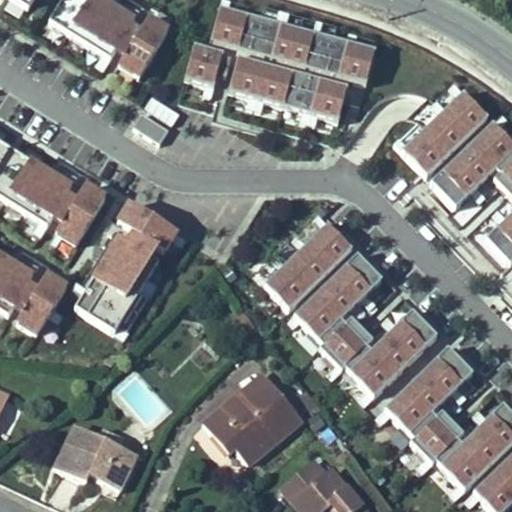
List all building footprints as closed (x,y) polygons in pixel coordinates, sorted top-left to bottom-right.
[(0,0),(26,16),(36,0),(0,0)] [(125,60),(118,70),(138,83),(167,37),(144,23),(149,16),(141,11),(138,18),(125,10),(121,16),(133,25),(115,53),(125,60)] [(218,14),(209,48),(364,90),(373,56),(218,14)] [(345,93),(192,51),(183,85),(205,91),(202,100),(209,102),(213,90),(222,91),(228,70),(234,71),(227,98),(338,127),(345,93)] [(399,144),(393,149),(424,182),(486,124),(462,97),(445,115),(436,107),(432,111),(438,119),(405,151),(399,144)] [(148,104),(144,116),(173,127),(178,115),(148,104)] [(144,116),(133,133),(158,149),(169,132),(144,116)] [(511,266),(511,147),(493,127),(429,188),(454,214),(494,175),(498,180),(492,185),(511,204),(511,218),(484,244),(508,270),(511,266)] [(75,320),(119,344),(180,243),(83,192),(79,200),(0,151),(0,211),(58,244),(58,250),(100,274),(75,320)] [(326,231),(263,291),(286,316),(351,255),(326,231)] [(291,323),(371,404),(435,342),(410,316),(370,355),(365,351),(372,345),(351,323),(344,329),(340,324),(380,285),(355,260),(291,323)] [(70,298),(0,263),(0,325),(40,349),(70,298)] [(467,492),(486,511),(507,511),(511,507),(511,422),(500,411),(460,449),(456,444),(463,438),(441,416),(434,422),(430,418),(470,379),(445,354),(382,416),(460,498),(467,492)] [(231,403),(201,428),(227,459),(233,454),(246,469),(300,424),(262,378),(241,395),(245,400),(235,408),(231,403)] [(241,395),(231,403),(235,408),(245,400),(241,395)] [(135,462),(118,454),(123,444),(103,433),(97,444),(73,433),(54,474),(71,482),(85,488),(88,482),(118,496),(135,462)] [(361,511),(330,475),(325,480),(313,466),(284,490),(296,504),(292,507),(296,511),(361,511)] [(296,504),(284,490),(280,493),(292,507),(296,504)]
